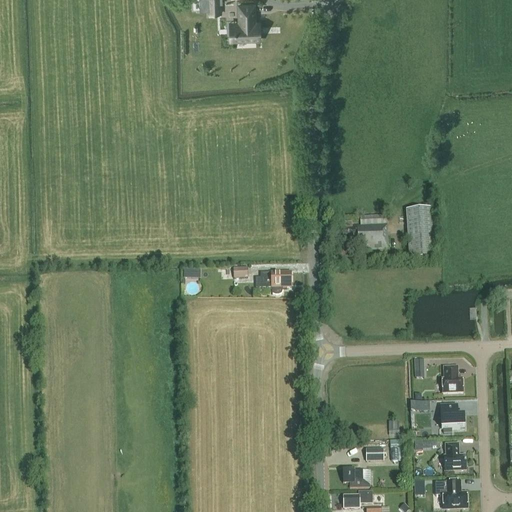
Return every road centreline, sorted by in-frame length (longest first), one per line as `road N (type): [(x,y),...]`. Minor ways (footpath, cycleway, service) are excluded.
road 1 (unclassified): [(312,232),(309,85),(334,0)]
road 2 (residential): [(320,511),(317,376),(324,353)]
road 3 (residential): [(324,353),(480,346)]
road 4 (residential): [(480,346),(486,499)]
road 5 (residential): [(324,353),(312,232)]
